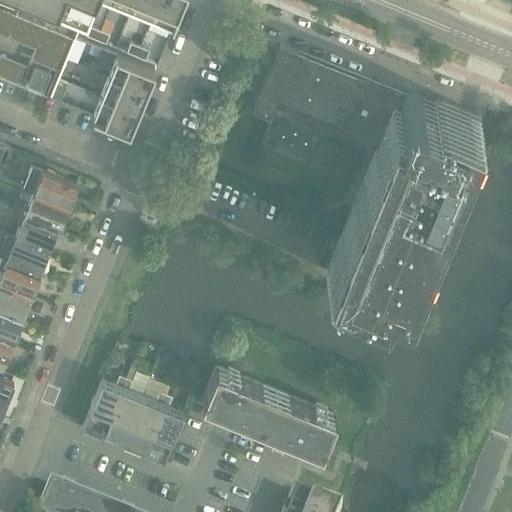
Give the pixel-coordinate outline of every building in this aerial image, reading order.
[(57,0),(85,11),(89,0),(57,0)] [(112,0),(112,1),(132,9),(135,0),(112,0)] [(135,0),(132,9),(152,17),(158,0),(135,0)] [(173,26),(183,0),(158,0),(152,17),(173,26)] [(100,29),(90,25),(87,35),(96,38),(100,29)] [(49,27),(45,35),(61,42),(65,34),(49,27)] [(109,33),(100,29),(96,38),(106,42),(109,33)] [(61,42),(45,35),(42,43),(58,50),(61,42)] [(140,46),(131,42),(127,51),(136,55),(140,46)] [(380,143),(328,270),(384,293),(388,283),(407,291),(477,118),(442,103),(441,106),(421,98),(422,95),(407,89),(402,103),(390,98),(391,95),(375,88),(374,91),(360,86),(364,77),(279,43),(251,110),(270,118),(278,98),(372,136),(368,144),(371,145),(373,141),(380,143)] [(149,49),(140,46),(136,55),(146,59),(149,49)] [(155,69),(118,54),(109,75),(146,90),(155,69)] [(35,64),(27,82),(43,89),(50,71),(35,64)] [(138,110),(146,90),(109,75),(101,95),(138,110)] [(65,86),(56,82),(51,95),(60,99),(65,86)] [(92,116),(129,131),(138,110),(101,95),(92,116)] [(76,183),(32,165),(23,188),(33,191),(67,205),(76,183)] [(33,191),(24,214),(58,228),(67,205),(33,191)] [(24,214),(14,236),(49,250),(58,228),(24,214)] [(14,236),(5,258),(40,272),(49,250),(14,236)] [(5,258),(0,271),(0,281),(31,294),(40,272),(5,258)] [(0,281),(0,307),(22,316),(31,294),(0,281)] [(0,307),(0,332),(13,338),(22,316),(0,307)] [(0,360),(3,361),(13,338),(0,332),(0,360)] [(262,424),(276,390),(215,365),(205,390),(204,390),(203,393),(204,394),(201,399),(262,424)] [(101,376),(82,424),(103,433),(125,378),(118,374),(115,382),(101,376)] [(0,377),(0,416),(0,417),(14,383),(0,377)] [(125,378),(103,433),(123,441),(142,393),(130,388),(133,381),(125,378)] [(142,393),(123,441),(143,449),(165,394),(168,387),(148,378),(142,393)] [(262,424),(272,428),(322,449),(324,443),(325,443),(327,440),(325,440),(336,415),(276,390),(262,424)] [(165,394),(143,449),(164,458),(184,410),(170,404),(173,397),(165,394)] [(99,511),(49,491),(40,511),(99,511)] [(340,511),(341,511),(292,491),(283,511),(340,511)]
